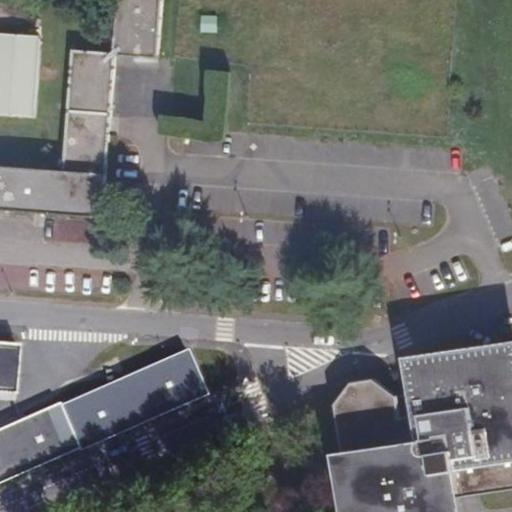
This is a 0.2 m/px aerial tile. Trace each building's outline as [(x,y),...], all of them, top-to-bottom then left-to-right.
[(0,210),(104,218),(116,55),(158,58),(162,0),(119,0),(116,54),(75,50),(66,172),(0,167),(0,210)] [(0,113),(35,116),(40,37),(0,34),(0,113)] [(17,345),(0,344),(0,402),(12,403),(13,397),(16,397),(17,345)] [(477,493),(511,488),(511,347),(477,351),(416,361),(421,395),(400,397),(380,384),(359,386),(340,403),(349,465),(351,485),(355,511),(473,511),(471,493),(477,493)] [(181,356),(54,411),(73,453),(75,456),(201,401),(181,356)] [(0,485),(73,453),(54,411),(53,408),(0,432),(0,485)]
